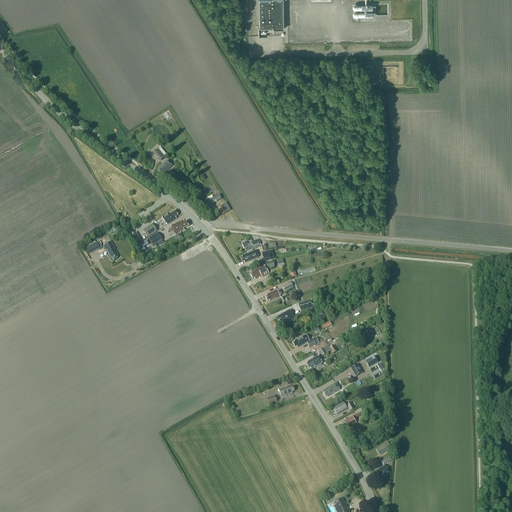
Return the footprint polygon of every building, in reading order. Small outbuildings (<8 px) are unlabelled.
[(259,0),(260,28),(273,28),(273,29),(283,29),(283,0),(259,0)] [(352,4),(352,16),(372,16),(372,3),(363,3),(363,4),(352,4)] [(155,154),(161,161),(168,156),(161,148),(155,154)] [(163,173),(164,175),(173,167),(168,161),(159,169),(160,170),(158,171),(161,175),(163,173)] [(172,176),(168,179),(173,186),(177,182),(172,176)] [(207,208),(221,199),(219,195),(204,203),(207,208)] [(227,213),(223,205),(218,208),(222,216),(227,213)] [(177,219),(176,217),(178,216),(175,211),(171,214),(170,213),(167,216),(166,215),(163,218),(168,225),(177,219)] [(171,226),(175,236),(181,233),(181,232),(184,230),(184,229),(189,227),(186,221),(184,222),(184,220),(171,226)] [(158,232),(153,224),(143,231),(148,238),(154,234),(158,232)] [(110,230),(106,232),(108,236),(116,231),(115,229),(113,226),(109,228),(110,230)] [(164,239),(171,234),(165,226),(158,231),(164,239)] [(141,241),(136,232),(130,236),(136,245),(137,244),(141,241)] [(158,233),(148,239),(149,241),(152,245),(153,246),(163,240),(158,233)] [(99,241),(96,243),(95,240),(83,246),(88,255),(102,247),(99,241)] [(144,248),(149,245),(147,241),(138,246),(144,258),(149,256),(144,248)] [(245,249),(249,248),(249,250),(259,246),(257,241),(247,245),(246,242),(242,244),(245,249)] [(119,255),(111,242),(104,246),(106,251),(107,251),(112,259),(113,258),(114,260),(118,258),(117,256),(119,255)] [(256,251),(249,254),(243,256),(243,257),(241,258),(243,262),(245,262),(245,263),(251,260),(259,258),(256,251)] [(262,277),(266,275),(269,273),(264,265),(252,272),(253,274),(251,275),(253,279),(255,278),(256,279),(261,276),(262,277)] [(294,288),(291,282),(283,286),(286,292),(294,288)] [(280,290),(278,291),(277,290),(267,295),(268,296),(266,297),(268,301),(270,300),(270,302),(280,297),(280,296),(282,295),(280,290)] [(300,311),(314,307),(311,300),(298,304),(300,311)] [(291,320),(295,318),(290,310),(279,316),(280,318),(279,319),(282,324),(286,321),(287,322),(291,320)] [(307,335),(295,341),(296,343),(294,344),(296,348),(298,347),(298,348),(307,343),(310,348),(319,343),(317,338),(310,341),(307,335)] [(369,368),(378,363),(374,357),(366,362),(369,368)] [(309,364),(307,365),(309,369),(311,368),(311,369),(317,366),(316,365),(318,364),(315,359),(308,363),(309,364)] [(363,373),(358,365),(351,369),(356,378),(363,373)] [(374,380),(385,374),(381,367),(370,373),(374,380)] [(329,397),(340,390),(336,383),(323,392),(326,397),(328,396),(329,397)] [(295,392),(294,387),(291,388),(291,386),(279,390),(282,399),(287,397),(287,396),(293,394),(293,392),(295,392)] [(276,396),(267,399),(268,399),(270,405),(270,406),(278,403),(276,396)] [(344,403),(343,403),(335,408),(335,409),(334,410),(337,415),(349,408),(351,412),(355,409),(352,403),(346,406),(344,403)] [(365,410),(363,407),(354,412),(356,416),(363,412),(362,411),(365,410)] [(348,429),(356,424),(353,417),(344,422),(345,424),(343,425),(346,428),(347,427),(348,429)] [(383,454),(391,449),(388,443),(379,448),(383,454)] [(390,473),(385,465),(392,461),(389,456),(381,461),(385,467),(378,471),(379,472),(374,475),(377,480),(382,477),(382,478),(390,473)] [(343,498),(333,503),(337,511),(348,511),(347,508),(343,498)]
